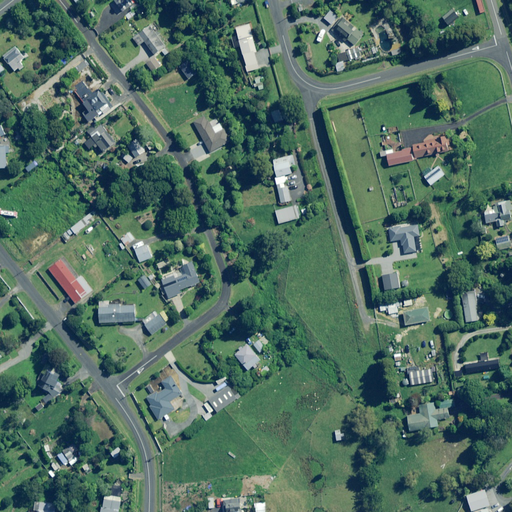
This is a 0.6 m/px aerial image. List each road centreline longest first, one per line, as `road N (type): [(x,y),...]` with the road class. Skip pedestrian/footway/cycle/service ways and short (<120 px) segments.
road 1 (residential): [(109,391),(212,313),(224,299),(224,282),(175,150),(59,0)]
road 2 (residential): [(363,320),(311,126),(313,86)]
road 3 (residential): [(503,43),(332,89),(313,86)]
road 4 (residential): [(109,391),(0,251)]
road 5 (residential): [(148,511),(142,445),(109,391)]
